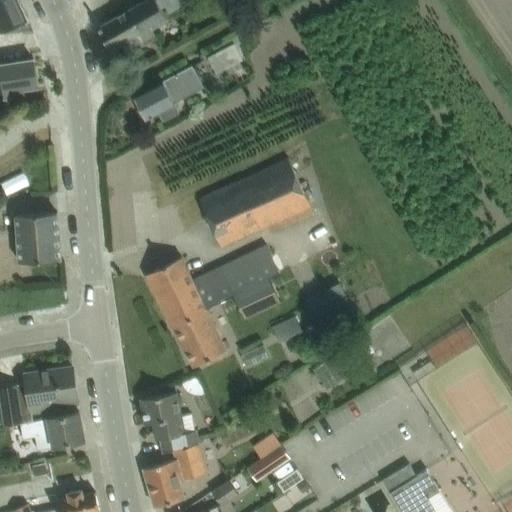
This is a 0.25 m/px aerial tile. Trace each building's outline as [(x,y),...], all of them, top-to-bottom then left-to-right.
[(27,18),(17,0),(0,0),(0,29),(1,31),(27,18)] [(156,39),(151,29),(167,20),(166,18),(184,8),(179,0),(148,0),(110,21),(109,19),(101,23),(102,26),(99,27),(111,51),(125,43),(128,49),(140,42),(142,46),(156,39)] [(241,67),(238,61),(242,59),(234,44),(207,58),(215,73),(218,71),(222,78),(241,67)] [(33,59),(0,64),(0,67),(5,99),(24,96),(23,89),(37,87),(33,59)] [(192,67),(133,97),(138,107),(137,110),(140,116),(143,117),(145,120),(158,113),(162,121),(179,113),(170,95),(198,80),(192,67)] [(200,199),(221,246),(265,227),(268,233),(313,212),(288,159),(200,199)] [(57,213),(15,216),(16,234),(0,242),(0,288),(30,273),(23,260),(60,258),(57,213)] [(182,258),(146,275),(171,328),(175,327),(193,366),(226,351),(206,308),(218,302),(229,326),(291,296),(266,243),(192,278),(182,258)] [(305,301),(319,328),(353,311),(339,284),(305,301)] [(294,317),(272,328),(279,342),(301,331),(294,317)] [(363,335),(355,341),(366,358),(375,352),(363,335)] [(262,345),(241,355),(246,366),(267,356),(262,345)] [(335,355),(313,369),(327,391),(348,376),(335,355)] [(77,400),(72,367),(25,374),(27,389),(16,391),(16,386),(0,387),(0,388),(6,425),(20,423),(20,424),(33,421),(31,412),(58,408),(57,403),(77,400)] [(176,392),(140,399),(145,424),(153,423),(156,439),(160,438),(163,453),(170,452),(197,444),(194,430),(192,431),(189,413),(181,415),(176,392)] [(79,412),(33,421),(20,424),(23,439),(50,433),(53,447),(84,441),(79,412)] [(20,424),(9,426),(12,445),(23,443),(20,424)] [(205,472),(197,444),(170,452),(172,460),(143,468),(154,506),(184,498),(179,480),(205,472)] [(261,458),(247,468),(256,481),(289,458),(280,444),(261,458)] [(49,476),(60,474),(57,459),(46,461),(49,476)] [(439,491),(425,469),(415,476),(408,463),(381,480),(400,511),(435,511),(427,498),(439,491)] [(44,464),(33,466),(35,476),(46,474),(44,464)] [(296,468),(276,481),(282,491),(303,477),(296,468)] [(303,479),(296,485),(302,493),(309,487),(303,479)] [(221,505),(230,499),(221,486),(212,492),(221,505)] [(59,510),(47,511),(99,511),(95,493),(82,495),(81,489),(67,492),(68,498),(57,501),(59,510)]
